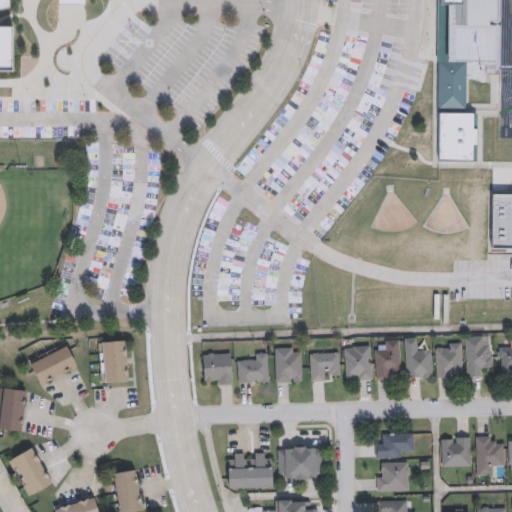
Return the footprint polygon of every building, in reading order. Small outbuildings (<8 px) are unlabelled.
[(0,0),(0,65),(14,66),(14,28),(0,28),(0,6),(13,6),(13,0),(52,0),(52,11),(91,11),(91,0),(0,0)] [(497,0),(497,61),(466,61),(465,110),(438,109),(438,63),(437,63),(437,0),(497,0)] [(476,161),(438,161),(438,113),(476,113),(476,161)] [(491,193),(511,193),(511,248),(491,248),(491,193)] [(491,345),(492,366),(483,366),(483,376),(465,376),(465,337),(483,336),(483,345),(491,345)] [(405,378),(405,339),(416,339),(416,348),(431,348),(431,377),(405,378)] [(99,342),(125,340),(128,382),(102,383),(99,342)] [(375,349),(383,349),(383,340),(399,340),(399,378),(375,379),(375,349)] [(462,376),(435,376),(435,343),(462,343),(462,376)] [(28,359),(66,344),(76,368),(37,384),(28,359)] [(511,374),(500,375),(499,345),(511,344),(511,374)] [(301,347),(301,381),(275,381),(275,347),(301,347)] [(370,379),(345,379),(345,347),(370,347),(370,379)] [(203,353),(231,353),(231,385),(204,385),(203,353)] [(237,383),(237,361),(247,361),(247,353),(267,353),(267,383),(237,383)] [(310,353),(339,353),(339,379),(310,379),(310,353)] [(26,390),(21,432),(0,429),(0,404),(2,388),(26,390)] [(402,457),(376,457),(376,443),(383,443),(383,433),(412,433),(412,451),(402,451),(402,457)] [(494,435),(494,443),(503,443),(503,465),(494,465),(494,475),(475,475),(475,435),(494,435)] [(441,465),(441,437),(470,437),(470,465),(441,465)] [(9,459),(33,447),(51,484),(27,495),(9,459)] [(321,447),(321,479),(277,479),(277,447),(321,447)] [(271,487),(227,487),(227,453),(271,453),(271,487)] [(377,490),(377,462),(408,462),(408,490),(377,490)] [(142,511),(135,511),(114,511),(109,474),(136,470),(142,511)] [(54,511),(53,508),(93,497),(97,511),(54,511)] [(306,500),(306,509),(316,509),(316,511),(262,511),(262,510),(275,510),(275,500),(306,500)] [(415,511),(379,511),(379,500),(406,500),(406,509),(415,509),(415,511)]
